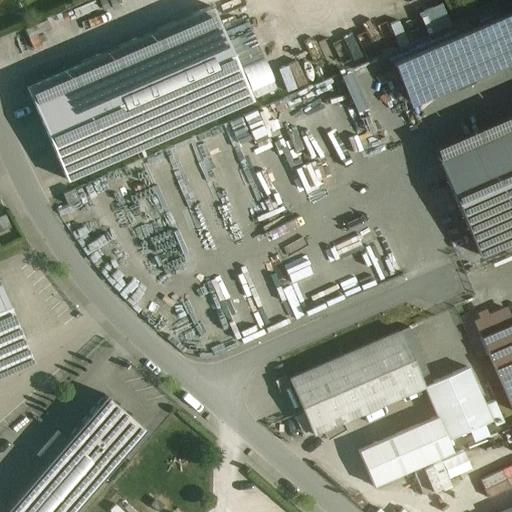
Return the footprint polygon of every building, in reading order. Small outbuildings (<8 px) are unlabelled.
[(428,24),(451,16),(445,1),(422,10),(428,24)] [(208,6),(23,86),(63,179),(249,98),(208,6)] [(511,10),(391,63),(407,100),(511,54),(511,10)] [(511,132),(438,164),(477,255),(511,239),(511,132)] [(71,191),(62,195),(65,203),(74,199),(71,191)] [(0,292),(0,373),(30,361),(0,292)] [(511,322),(510,323),(504,308),(472,322),(511,411),(511,410),(511,322)] [(299,408),(410,360),(397,330),(341,354),(286,378),(299,408)] [(410,360),(299,408),(310,433),(366,407),(421,385),(410,360)] [(466,367),(422,386),(435,417),(392,436),(392,435),(356,451),(371,486),(393,477),(412,468),(450,451),(445,440),(489,421),(466,367)] [(102,394),(0,511),(68,511),(141,428),(102,394)] [(511,463),(483,478),(491,495),(511,485),(511,463)]
